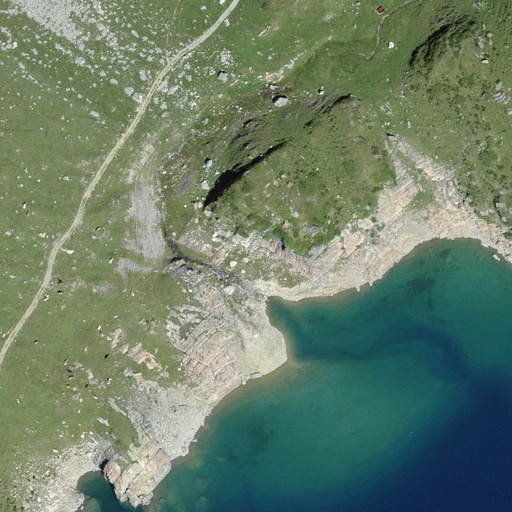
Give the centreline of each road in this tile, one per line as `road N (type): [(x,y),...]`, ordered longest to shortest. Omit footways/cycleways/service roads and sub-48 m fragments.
road 1 (track): [(154,84),(87,192),(36,305),(0,361)]
road 2 (track): [(154,84),(240,0)]
